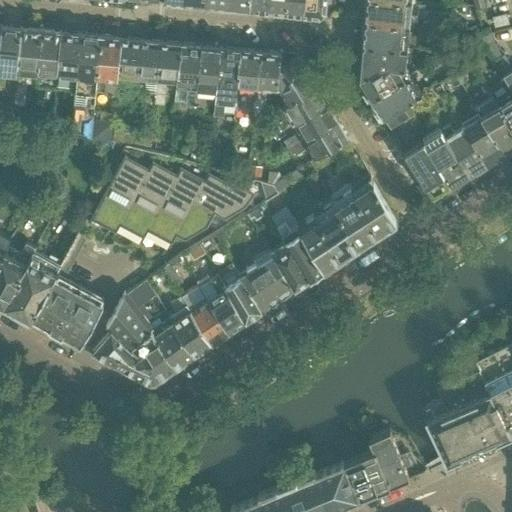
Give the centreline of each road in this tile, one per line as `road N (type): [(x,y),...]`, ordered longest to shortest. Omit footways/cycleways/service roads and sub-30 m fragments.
road 1 (residential): [(425,240),(157,408),(106,398),(0,336)]
road 2 (residential): [(0,2),(347,27)]
road 3 (residential): [(347,27),(341,94),(425,240)]
